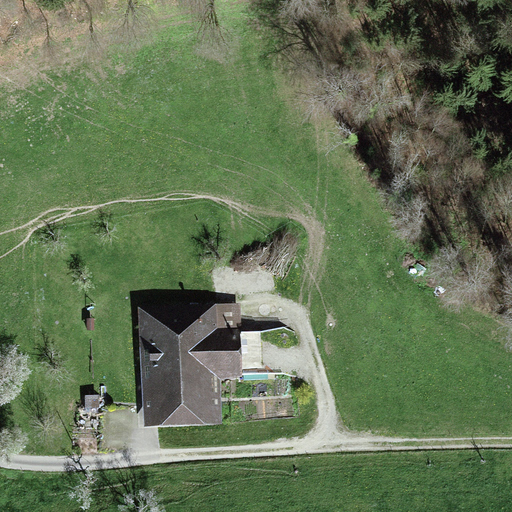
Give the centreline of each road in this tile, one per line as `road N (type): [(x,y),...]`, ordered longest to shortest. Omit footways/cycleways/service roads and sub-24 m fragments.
road 1 (track): [(161,455),(511,442)]
road 2 (unclassified): [(0,458),(71,464),(161,455)]
